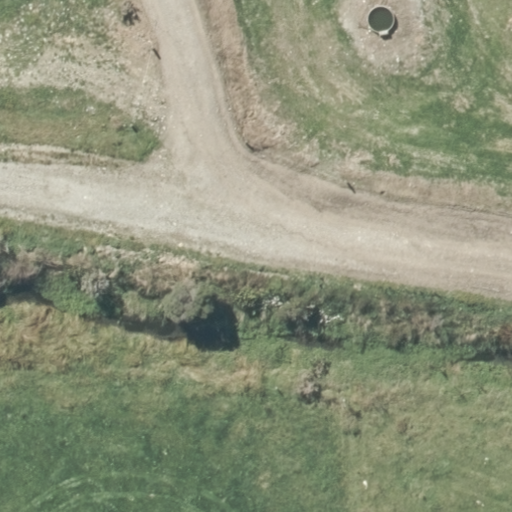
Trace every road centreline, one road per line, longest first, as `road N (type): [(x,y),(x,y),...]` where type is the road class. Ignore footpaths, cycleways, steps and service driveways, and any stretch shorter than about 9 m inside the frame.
road 1 (track): [(171,0),(244,199),(511,236)]
road 2 (track): [(0,176),(244,199)]
